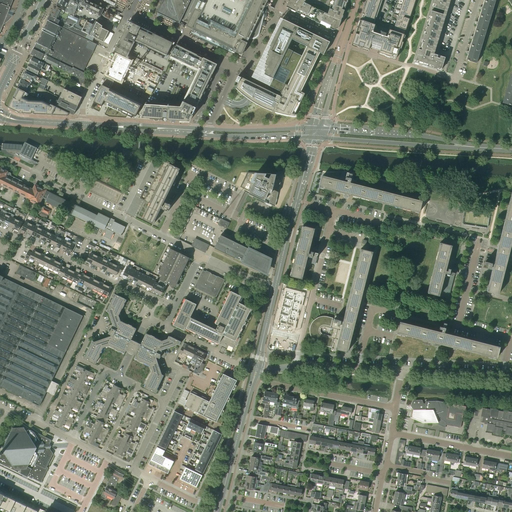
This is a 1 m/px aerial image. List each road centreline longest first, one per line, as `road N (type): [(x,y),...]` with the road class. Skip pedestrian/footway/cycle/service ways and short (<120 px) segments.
road 1 (residential): [(342,41),(454,77),(477,0)]
road 2 (tertiary): [(318,137),(511,151)]
road 3 (residential): [(175,308),(0,229)]
road 4 (tertiary): [(511,146),(321,127)]
road 5 (residential): [(502,375),(510,338),(458,324),(479,237)]
road 6 (residential): [(295,365),(332,210)]
road 7 (residential): [(199,256),(79,197)]
road 8 (residential): [(394,407),(269,383)]
road 9 (residential): [(511,456),(391,432)]
road 10 (unclassified): [(127,14),(85,96),(81,124)]
